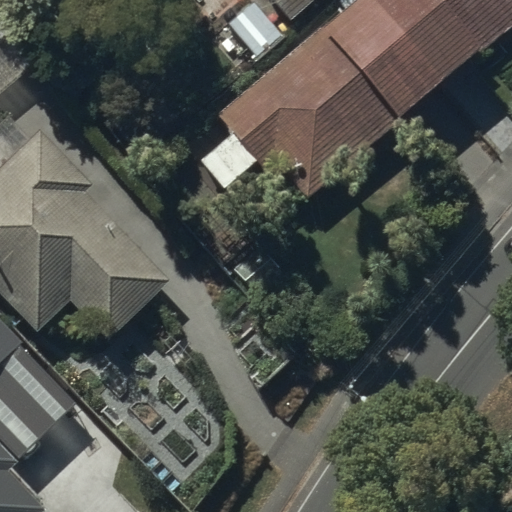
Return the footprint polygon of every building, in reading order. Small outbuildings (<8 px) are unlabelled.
[(511,0),(371,0),(217,122),(230,143),(200,168),(223,195),(254,171),(259,176),(298,180),(297,185),(289,190),(302,202),(511,32),(511,0)] [(263,0),(288,30),(324,0),(263,0)] [(0,24),(4,21),(0,16),(0,97),(30,71),(0,37),(0,24)] [(88,194),(37,139),(28,147),(6,124),(0,129),(0,303),(35,340),(67,309),(107,351),(168,292),(81,200),(88,194)] [(0,329),(0,373),(22,352),(0,329)] [(0,511),(34,511),(5,480),(13,472),(0,457),(0,511)]
